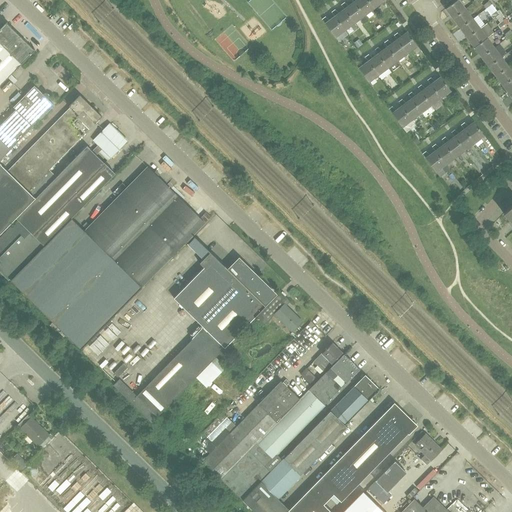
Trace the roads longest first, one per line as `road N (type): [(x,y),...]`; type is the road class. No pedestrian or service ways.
road 1 (unclassified): [(511,487),(20,0)]
road 2 (residential): [(189,511),(0,326)]
road 3 (residential): [(511,131),(423,11)]
